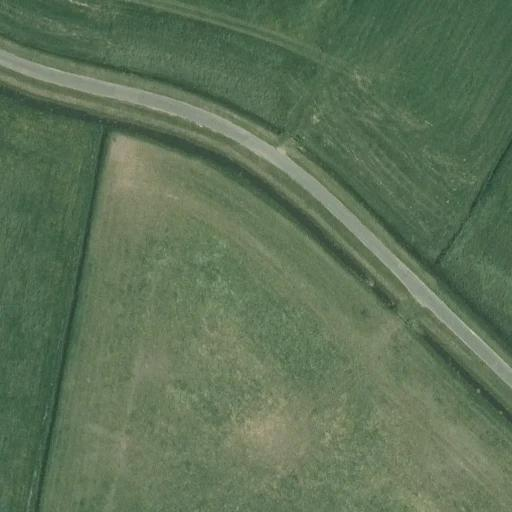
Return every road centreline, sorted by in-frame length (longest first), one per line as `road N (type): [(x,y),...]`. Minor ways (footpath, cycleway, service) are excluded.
road 1 (unclassified): [(511,380),(324,200),(250,147)]
road 2 (unclassified): [(0,64),(190,116),(250,147)]
